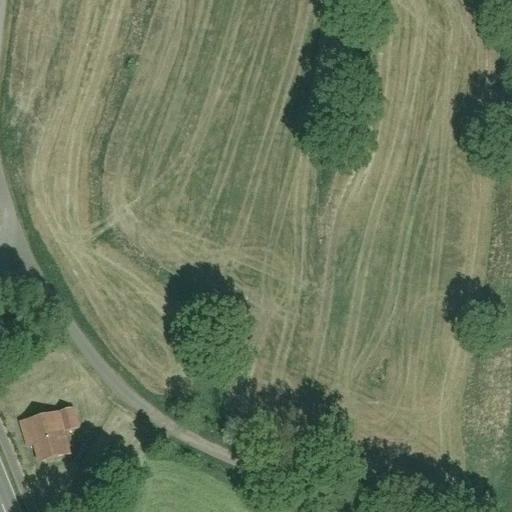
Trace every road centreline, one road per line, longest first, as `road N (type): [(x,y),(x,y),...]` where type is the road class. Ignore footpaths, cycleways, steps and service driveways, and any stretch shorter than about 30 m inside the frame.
road 1 (residential): [(204,448),(135,406),(81,346),(15,250)]
road 2 (track): [(204,448),(350,511)]
